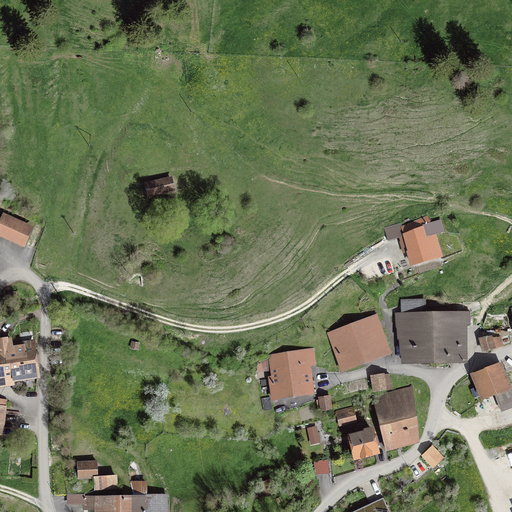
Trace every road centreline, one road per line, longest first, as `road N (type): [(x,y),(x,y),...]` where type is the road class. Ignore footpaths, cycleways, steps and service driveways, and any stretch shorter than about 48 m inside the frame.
road 1 (track): [(45,289),(64,286),(203,331),(247,330),(292,317),(394,249)]
road 2 (residential): [(50,511),(45,289),(25,275),(0,286)]
road 3 (residential): [(511,350),(445,382),(426,444),(344,488),(323,511)]
